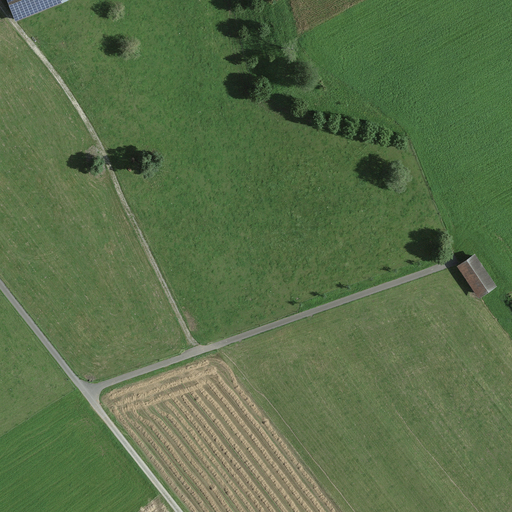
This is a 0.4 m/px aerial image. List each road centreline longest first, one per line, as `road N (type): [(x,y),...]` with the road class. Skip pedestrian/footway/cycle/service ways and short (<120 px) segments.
road 1 (track): [(195,352),(93,131),(0,4)]
road 2 (track): [(86,393),(450,263)]
road 3 (track): [(0,283),(178,511)]
